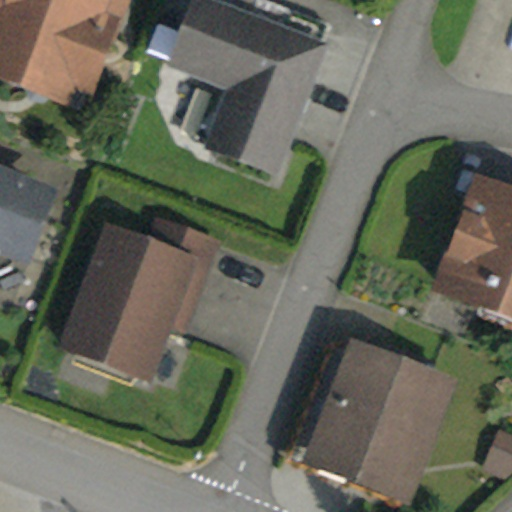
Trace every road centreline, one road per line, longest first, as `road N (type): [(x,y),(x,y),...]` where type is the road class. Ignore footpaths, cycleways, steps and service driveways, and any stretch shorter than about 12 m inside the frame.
road 1 (residential): [(225,511),(387,89)]
road 2 (residential): [(182,511),(0,444)]
road 3 (residential): [(387,89),(511,122)]
